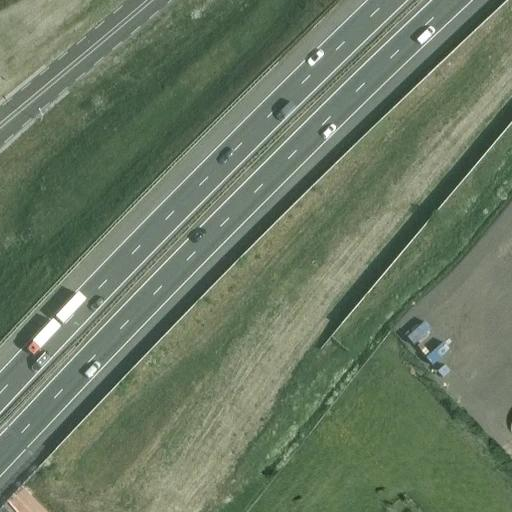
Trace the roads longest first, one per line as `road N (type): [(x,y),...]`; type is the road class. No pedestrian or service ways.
road 1 (motorway): [(0,457),(452,0)]
road 2 (motorway): [(159,511),(337,269),(511,70)]
road 3 (motorway): [(387,0),(176,205),(0,392)]
road 4 (primary): [(114,30),(0,126)]
